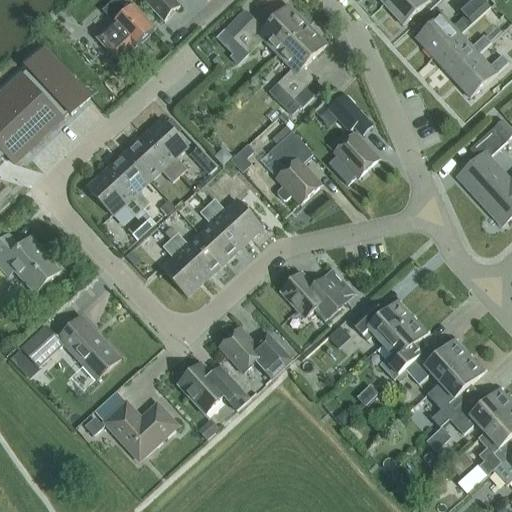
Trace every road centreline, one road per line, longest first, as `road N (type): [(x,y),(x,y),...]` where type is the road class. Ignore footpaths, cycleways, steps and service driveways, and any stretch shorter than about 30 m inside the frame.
road 1 (residential): [(434,217),(284,248),(180,339),(42,189),(148,92)]
road 2 (residential): [(434,217),(358,34),(330,0)]
